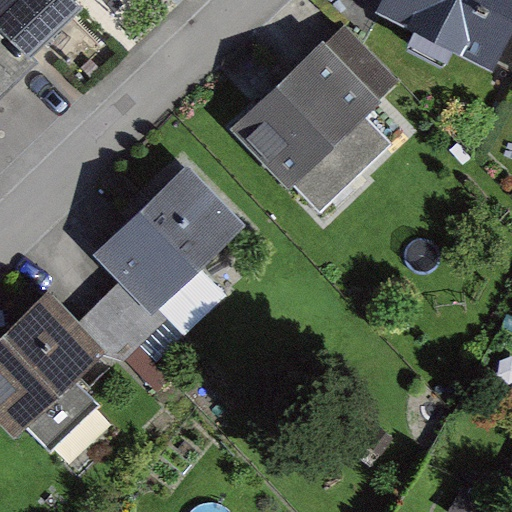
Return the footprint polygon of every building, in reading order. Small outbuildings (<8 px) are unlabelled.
[(0,0),(0,84),(20,105),(68,53),(59,44),(109,0),(0,0)] [(511,69),(511,1),(509,0),(392,0),(365,55),(486,123),(511,69)] [(325,64),(218,169),(276,236),(385,125),(325,64)] [(234,268),(168,208),(80,296),(146,361),(234,268)] [(28,329),(0,356),(0,472),(12,484),(96,398),(28,329)]
